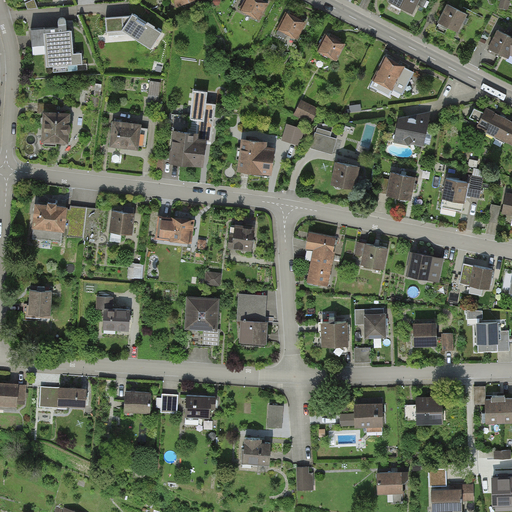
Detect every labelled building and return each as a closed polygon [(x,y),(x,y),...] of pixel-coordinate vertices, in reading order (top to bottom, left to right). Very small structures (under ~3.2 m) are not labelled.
[(261,21),(270,3),(263,0),(248,0),(243,12),(261,21)] [(423,0),(392,0),(391,3),(416,16),(423,0)] [(450,4),(440,23),(460,34),(470,15),(450,4)] [(132,15),(106,17),(107,32),(123,31),(151,48),(162,32),(133,13),(132,15)] [(308,23),(290,13),(281,31),(299,40),(308,23)] [(59,30),(30,32),(32,51),(44,50),(46,70),(85,66),(84,55),(75,56),(74,33),(68,33),(67,22),(64,21),(61,20),(58,23),(59,30)] [(511,36),(501,30),(491,49),(511,60),(511,58),(511,36)] [(338,61),(347,44),(329,35),(320,52),(338,61)] [(412,70),(387,57),(375,81),(400,94),(412,70)] [(150,99),(161,99),(161,82),(150,82),(150,99)] [(196,133),(175,131),(171,159),(202,163),(205,140),(211,141),(216,104),(207,102),(208,91),(194,89),(190,116),(190,119),(198,120),(196,133)] [(316,109),(303,103),(298,112),(311,119),(316,109)] [(498,137),(507,119),(488,109),(479,127),(498,137)] [(75,112),(43,111),(43,143),(75,144),(75,112)] [(399,118),(395,142),(427,150),(432,113),(399,118)] [(511,144),(511,121),(507,119),(498,137),(511,144)] [(145,125),(115,121),(112,148),(142,152),(145,125)] [(304,129),(288,125),(284,139),(299,143),(304,129)] [(317,128),(312,147),(332,153),(337,139),(330,137),(332,132),(317,128)] [(265,145),(240,142),(237,171),(270,175),(274,148),(265,147),(265,145)] [(358,166),(338,162),(333,183),(336,187),(340,188),(344,185),(354,187),(358,166)] [(421,178),(397,173),(392,198),(416,203),(421,178)] [(484,198),(484,177),(474,176),(474,197),(484,198)] [(473,185),(447,180),(440,211),(466,216),(473,185)] [(511,194),(507,193),(503,212),(506,213),(503,223),(511,225),(511,194)] [(70,209),(37,205),(33,237),(66,241),(68,222),(70,209)] [(85,211),(70,209),(68,222),(83,224),(85,211)] [(138,213),(114,210),(111,232),(136,235),(138,213)] [(197,220),(160,215),(157,241),(194,245),(197,220)] [(260,228),(236,224),(232,247),(255,251),(260,228)] [(339,238),(312,233),(309,249),(316,251),(336,254),(339,238)] [(390,250),(365,244),(360,264),(386,270),(390,250)] [(316,251),(311,282),(331,286),(336,254),(316,251)] [(444,261),(411,254),(407,273),(440,280),(444,261)] [(130,277),(143,278),(144,264),(131,262),(130,277)] [(497,270),(465,263),(461,283),(493,290),(497,270)] [(206,281),(221,284),(223,274),(208,271),(206,281)] [(55,292),(31,291),(30,314),(54,315),(55,292)] [(243,324),(266,325),(267,296),(239,295),(238,323),(243,324)] [(223,298),(191,296),(189,330),(204,331),(204,344),(220,345),(223,298)] [(135,309),(104,307),(102,329),(134,331),(135,309)] [(483,311),(467,312),(467,320),(483,319),(483,311)] [(389,312),(365,313),(366,340),(390,340),(389,312)] [(352,321),(325,322),(325,347),(353,346),(352,321)] [(498,323),(478,324),(479,354),(500,353),(499,333),(498,323)] [(242,347),(269,348),(271,325),(266,325),(243,324),(242,347)] [(440,324),(416,325),(416,346),(441,345),(440,324)] [(510,332),(499,333),(500,353),(511,352),(510,332)] [(453,334),(443,334),(444,352),(454,351),(453,334)] [(370,349),(355,350),(355,365),(371,364),(370,349)] [(26,384),(0,382),(0,406),(25,408),(26,384)] [(475,403),(486,403),(486,385),(475,385),(475,403)] [(42,407),(60,408),(61,388),(43,387),(42,407)] [(60,408),(88,410),(89,389),(61,388),(60,408)] [(151,393),(127,391),(126,410),(150,411),(151,393)] [(179,394),(163,393),(161,413),(178,414),(179,394)] [(214,396),(188,395),(187,415),(213,416),(214,396)] [(446,397),(418,397),(419,423),(447,422),(446,397)] [(511,398),(488,399),(489,424),(511,423),(511,398)] [(387,404),(357,404),(357,428),(388,427),(387,404)] [(285,406),(270,405),(268,427),(283,428),(285,406)] [(357,423),(356,411),(341,412),(342,424),(357,423)] [(276,441),(247,439),(245,463),(274,465),(276,441)] [(315,468),(298,469),(299,491),(316,490),(315,468)] [(446,468),(429,468),(430,484),(447,484),(446,468)] [(403,472),(378,473),(379,492),(404,491),(403,472)] [(511,477),(493,478),(494,503),(511,502),(511,477)] [(463,488),(432,489),(433,510),(464,509),(463,488)]
